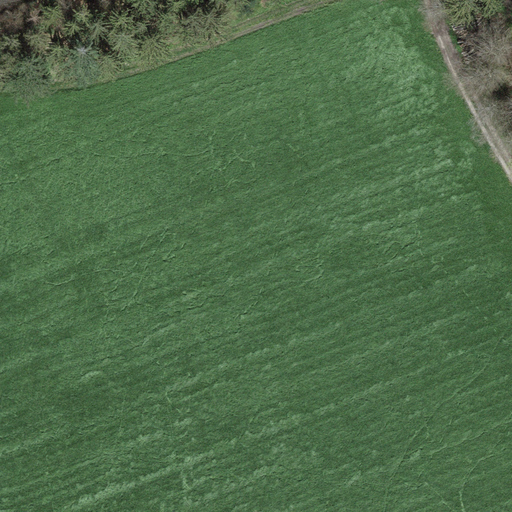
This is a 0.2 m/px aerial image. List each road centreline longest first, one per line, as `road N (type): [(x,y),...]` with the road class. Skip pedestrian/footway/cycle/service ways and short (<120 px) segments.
road 1 (track): [(343,0),(77,88),(0,88)]
road 2 (track): [(427,0),(511,165)]
